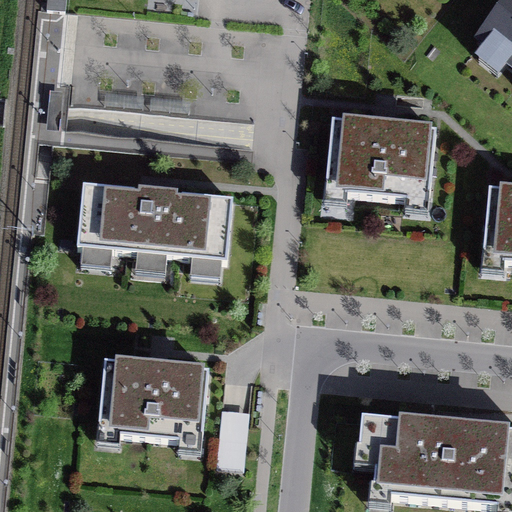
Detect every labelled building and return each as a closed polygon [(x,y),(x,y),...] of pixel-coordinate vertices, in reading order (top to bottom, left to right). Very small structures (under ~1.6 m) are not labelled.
[(511,0),(503,0),(474,36),(481,45),(475,53),(497,72),(506,63),(511,66),(511,0)] [(390,131),(333,126),(327,189),(344,190),(343,199),(410,205),(410,196),(430,197),(436,135),(390,131)] [(511,196),(489,194),(483,257),(502,258),(501,267),(511,268),(511,196)] [(154,203),(88,196),(80,260),(230,277),(237,212),(154,203)] [(162,379),(111,374),(103,444),(205,456),(213,385),(162,379)] [(511,443),(462,439),(366,431),(364,459),(381,461),(378,497),(397,498),(396,511),(412,511),(502,511),(503,510),(511,510),(511,443)]
